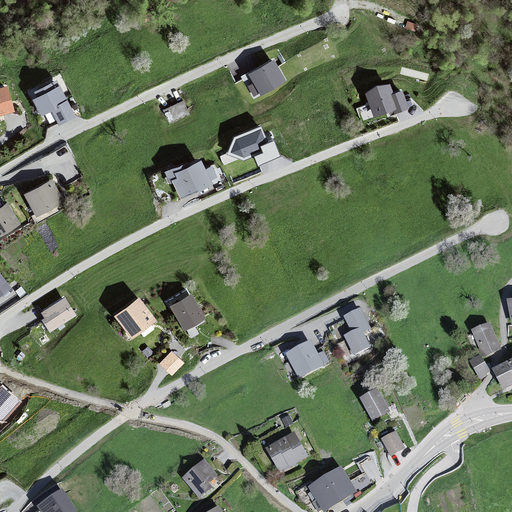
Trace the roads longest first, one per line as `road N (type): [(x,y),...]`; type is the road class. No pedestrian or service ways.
road 1 (residential): [(12,511),(132,412),(491,224)]
road 2 (residential): [(452,108),(180,215),(82,266),(0,322)]
road 3 (residential): [(330,15),(137,99),(0,173)]
road 4 (track): [(330,15),(345,3),(370,2),(448,33)]
